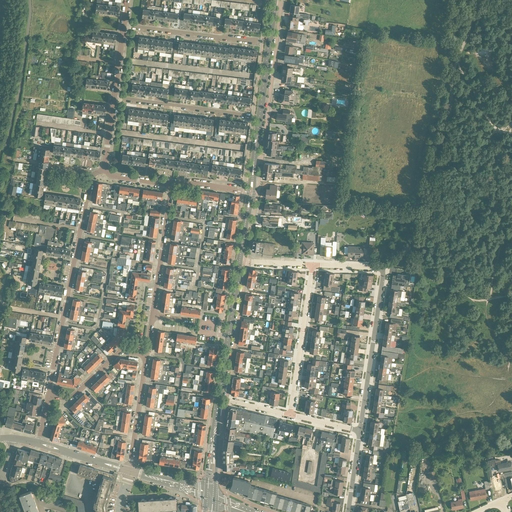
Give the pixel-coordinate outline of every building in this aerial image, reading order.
[(290,13),(297,14),(298,14),(299,6),(291,5),(290,13)] [(142,18),(148,18),(150,6),(148,6),(147,10),(143,10),(143,14),(142,14),(141,15),(141,16),(142,17),(142,18)] [(299,18),(296,18),(289,17),(289,20),(288,28),(297,30),(299,18)] [(325,30),(325,34),(334,35),(336,26),(332,25),(331,31),(325,30)] [(98,43),(99,32),(93,31),(92,39),(88,38),(88,42),(92,42),(98,43)] [(302,35),(288,32),(287,36),(286,36),(286,37),(285,38),(286,39),(287,39),(286,40),(296,42),(296,40),(301,41),(302,35)] [(167,41),(166,53),(171,54),(171,52),(174,53),(175,45),(172,45),(173,42),(167,41)] [(183,54),(185,43),(179,42),(179,44),(175,43),(175,45),(174,53),(183,54)] [(290,54),(296,54),(297,47),(286,46),(285,53),(290,54)] [(285,55),(284,62),(298,64),(299,63),(303,64),(304,56),(296,54),(290,54),(290,56),(285,55)] [(329,60),(328,66),(337,68),(338,61),(329,60)] [(283,66),(282,74),(291,75),(292,71),(300,72),(300,68),(301,66),(297,65),(287,64),(287,67),(283,66)] [(291,75),(282,74),(281,81),(292,82),(292,86),(301,87),(302,83),(298,82),(298,77),(294,76),(294,75),(291,75)] [(132,92),(138,93),(139,81),(132,80),(131,88),(132,88),(132,92)] [(293,99),(293,95),(292,95),(293,91),(285,90),(284,95),(280,94),(279,98),(280,99),(279,102),(281,103),(289,104),(289,105),(293,106),(294,99),(293,99)] [(88,115),(89,104),(79,103),(78,111),(82,111),(82,114),(86,115),(86,118),(87,118),(88,115)] [(72,119),(74,120),(75,109),(69,108),(67,119),(69,119),(72,119)] [(285,121),(285,123),(291,124),(292,116),(290,116),(290,111),(283,110),(283,115),(277,114),(276,120),(285,121)] [(179,127),(180,116),(175,115),(174,119),(172,119),(170,131),(174,131),(175,127),(179,127)] [(59,154),(60,142),(55,141),(56,129),(51,128),(52,142),(54,143),(53,154),(59,154)] [(268,139),(280,141),(285,142),(286,136),(281,135),(282,134),(276,133),(269,132),(268,139)] [(280,141),(268,139),(267,147),(268,147),(276,149),(293,150),(294,147),(281,146),(280,145),(280,146),(279,146),(280,141)] [(276,149),(268,147),(267,155),(275,156),(275,159),(282,160),(282,156),(279,156),(280,152),(275,151),(276,149)] [(49,156),(50,150),(38,148),(37,154),(49,156)] [(298,175),(319,176),(328,177),(330,163),(315,161),(315,167),(312,167),(312,168),(304,167),(303,171),(296,171),(297,167),(286,166),(285,170),(280,169),(281,166),(265,163),(264,171),(294,174),(298,175)] [(294,174),(264,171),(262,179),(275,180),(275,177),(279,178),(279,177),(293,178),(294,174)] [(266,198),(276,199),(277,186),(270,186),(270,190),(267,190),(266,198)] [(32,195),(34,196),(42,197),(43,191),(32,189),(30,189),(28,195),(32,195)] [(238,208),(227,207),(226,209),(228,209),(228,211),(224,210),(223,215),(231,216),(232,214),(237,214),(238,208)] [(278,226),(278,218),(263,217),(263,225),(278,226)] [(103,229),(88,227),(87,231),(92,232),(91,235),(101,237),(103,229)] [(34,245),(40,247),(42,237),(39,236),(39,234),(37,233),(34,245)] [(84,246),(98,249),(99,249),(100,241),(91,238),(90,242),(85,241),(84,246)] [(221,248),(232,250),(233,245),(225,244),(225,241),(220,241),(219,248),(221,248)] [(273,256),(274,249),(275,244),(254,241),(252,249),(252,251),(254,251),(263,253),(263,254),(273,256)] [(313,255),(314,243),(302,242),(302,245),(296,244),(296,253),(302,253),(301,254),(313,255)] [(332,256),(332,247),(320,246),(320,255),(332,256)] [(348,257),(363,257),(363,248),(348,247),(348,257)] [(31,254),(42,256),(43,250),(32,248),(31,254)] [(42,256),(31,254),(28,253),(27,259),(30,260),(41,262),(42,256)] [(141,273),(140,280),(150,281),(152,266),(145,265),(145,266),(144,266),(142,266),(142,267),(142,271),(141,273)] [(214,273),(215,273),(228,275),(229,270),(219,268),(219,266),(215,266),(214,273)] [(78,275),(90,277),(91,278),(93,269),(84,268),(84,271),(79,270),(78,275)] [(138,278),(138,280),(140,280),(141,273),(132,272),(127,271),(127,276),(138,278)] [(392,284),(403,286),(404,286),(405,283),(404,283),(404,279),(405,280),(406,275),(398,274),(398,276),(393,276),(392,284)] [(127,283),(137,285),(138,280),(138,278),(127,276),(126,282),(127,283)] [(297,278),(286,277),(285,277),(284,282),(278,281),(277,286),(286,287),(286,283),(296,284),(297,278)] [(338,281),(333,280),(325,279),(324,285),(329,286),(328,291),(339,293),(340,287),(338,287),(338,281)] [(372,282),(364,281),(360,280),(359,291),(367,292),(368,288),(371,288),(372,282)] [(64,286),(57,285),(56,296),(62,297),(64,286)] [(353,306),(364,308),(365,302),(363,301),(363,298),(355,296),(353,306)] [(122,307),(127,308),(127,311),(133,312),(135,303),(123,302),(122,307)] [(127,308),(122,307),(120,307),(120,313),(123,313),(123,316),(126,316),(133,317),(133,312),(127,311),(127,308)] [(286,309),(284,319),(292,321),(293,316),(297,317),(297,314),(295,313),(296,311),(286,309)] [(123,313),(120,313),(116,313),(115,317),(113,317),(113,315),(104,314),(104,317),(114,319),(117,320),(119,320),(125,321),(126,316),(123,316),(123,313)] [(14,325),(15,319),(8,318),(6,318),(5,327),(9,328),(9,324),(14,325)] [(119,320),(117,320),(116,327),(124,328),(125,321),(119,320)] [(241,329),(249,330),(250,323),(249,322),(242,321),(241,329)] [(285,332),(292,333),(293,327),(291,327),(292,322),(284,321),(283,329),(286,329),(285,332)] [(67,333),(77,336),(79,328),(72,327),(71,329),(68,329),(67,333)] [(109,338),(117,346),(123,340),(116,337),(113,334),(109,338)] [(11,340),(15,341),(25,343),(27,337),(16,335),(12,335),(11,340)] [(106,341),(113,349),(117,346),(109,338),(106,341)] [(246,339),(239,338),(238,345),(246,346),(247,344),(249,344),(250,340),(246,339)] [(384,350),(397,352),(403,353),(403,349),(395,348),(396,342),(393,342),(383,340),(383,346),(385,346),(384,350)] [(113,349),(106,341),(102,344),(100,342),(97,345),(103,351),(106,348),(110,352),(113,349)] [(276,348),(275,353),(285,355),(286,350),(290,350),(291,345),(281,343),(280,349),(276,348)] [(166,347),(156,345),(155,351),(159,351),(158,354),(168,355),(169,353),(165,352),(166,347)] [(405,354),(403,354),(397,353),(384,351),(384,356),(381,356),(380,361),(391,363),(392,357),(404,359),(405,354)] [(92,355),(99,363),(103,359),(96,352),(92,355)] [(356,360),(357,354),(346,353),(345,352),(343,363),(354,365),(354,360),(356,360)] [(96,366),(99,363),(92,355),(89,358),(96,366)] [(22,360),(11,358),(9,358),(8,363),(10,364),(21,366),(22,360)] [(96,366),(89,358),(85,362),(92,369),(96,366)] [(216,360),(204,358),(204,360),(208,361),(207,364),(200,363),(199,366),(210,368),(210,365),(215,366),(216,360)] [(123,365),(120,359),(113,366),(118,371),(123,367),(123,365)] [(138,361),(128,360),(127,371),(128,371),(129,368),(134,369),(134,372),(133,372),(132,377),(129,376),(129,374),(126,374),(126,379),(135,380),(138,361)] [(308,364),(307,370),(319,372),(320,372),(320,366),(325,367),(325,362),(313,360),(312,365),(308,364)] [(92,369),(85,362),(82,365),(89,373),(92,369)] [(341,375),(343,375),(354,377),(355,371),(351,370),(351,365),(343,364),(343,369),(342,369),(341,375)] [(245,372),(246,368),(235,366),(234,371),(239,372),(239,374),(248,376),(249,373),(245,372)] [(21,380),(27,381),(29,370),(23,369),(22,374),(19,373),(18,376),(22,377),(21,380)] [(83,373),(79,370),(76,373),(77,374),(72,379),(74,387),(82,379),(79,377),(83,373)] [(105,373),(102,377),(109,384),(113,381),(105,373)] [(389,374),(386,374),(379,373),(378,379),(379,379),(379,383),(387,385),(389,374)] [(167,376),(165,376),(151,374),(151,378),(155,379),(155,382),(167,384),(167,381),(166,381),(167,376)] [(109,384),(102,377),(98,380),(106,388),(109,384)] [(232,384),(244,385),(245,383),(240,382),(241,378),(233,377),(232,384)] [(122,388),(123,388),(134,390),(135,385),(131,384),(131,381),(118,379),(117,382),(118,382),(118,383),(122,383),(122,388)] [(106,388),(98,380),(95,384),(102,391),(106,388)] [(353,383),(342,381),(341,388),(352,389),(353,383)] [(316,383),(313,383),(306,382),(305,387),(311,388),(311,393),(318,394),(319,389),(316,388),(316,383)] [(102,391),(95,384),(91,387),(99,395),(102,391)] [(167,386),(156,384),(155,388),(149,387),(149,392),(159,393),(163,394),(163,389),(167,389),(167,386)] [(375,394),(383,396),(386,396),(387,390),(386,390),(387,386),(379,384),(378,389),(376,388),(375,394)] [(343,394),(351,395),(352,389),(341,388),(340,394),(337,393),(336,397),(343,398),(343,394)] [(14,404),(17,404),(20,391),(13,389),(11,397),(15,398),(14,404)] [(29,402),(40,405),(42,398),(35,397),(36,394),(29,392),(29,396),(30,396),(29,402)] [(188,401),(189,393),(181,392),(180,396),(182,396),(181,400),(188,401)] [(84,394),(81,398),(91,409),(98,402),(90,394),(87,397),(84,394)] [(383,396),(375,394),(375,400),(393,403),(393,402),(393,400),(382,398),(383,396)] [(116,402),(112,401),(112,400),(113,397),(111,396),(106,404),(116,406),(116,402)] [(91,409),(81,398),(77,401),(84,409),(88,412),(91,409)] [(84,409),(77,401),(74,404),(81,412),(84,409)] [(27,402),(26,410),(27,410),(27,413),(29,414),(36,416),(38,417),(38,416),(37,416),(38,412),(39,412),(40,405),(29,402),(27,402)] [(343,402),(341,415),(352,417),(353,410),(349,410),(350,403),(343,402)] [(81,412),(74,404),(70,408),(75,412),(72,415),(82,425),(84,422),(78,416),(81,412)] [(385,408),(374,406),(373,411),(375,412),(374,416),(384,418),(384,413),(385,408)] [(16,411),(17,408),(13,407),(10,407),(7,416),(8,417),(5,425),(13,428),(14,422),(16,411)] [(229,409),(227,417),(235,418),(236,409),(231,408),(229,409)] [(185,413),(186,410),(178,409),(177,416),(185,418),(185,413)] [(236,409),(235,418),(245,420),(245,421),(264,425),(266,416),(236,409)] [(28,417),(28,415),(24,414),(23,419),(22,424),(14,422),(13,428),(23,431),(26,423),(28,417)] [(55,422),(61,426),(65,422),(68,420),(63,415),(55,422)] [(245,420),(235,418),(227,417),(226,425),(237,427),(237,429),(241,430),(273,437),(275,428),(271,427),(267,426),(264,425),(245,421),(245,420)] [(76,428),(78,426),(73,420),(70,422),(76,428)] [(61,426),(55,422),(53,430),(63,433),(65,428),(61,427),(61,426)] [(285,431),(287,424),(280,422),(278,429),(279,430),(278,434),(280,434),(281,430),(285,431)] [(26,423),(23,431),(31,433),(33,426),(26,423)] [(104,423),(98,423),(94,430),(99,432),(100,427),(103,427),(104,423)] [(287,424),(285,431),(289,432),(288,436),(290,437),(291,433),(292,433),(293,425),(287,424)] [(241,430),(237,429),(226,427),(225,432),(244,437),(245,437),(245,434),(240,433),(241,430)] [(304,435),(306,428),(299,427),(297,434),(298,434),(297,438),(299,439),(300,435),(304,435)] [(306,428),(304,435),(308,436),(306,446),(311,447),(312,442),(310,441),(311,437),(313,430),(306,428)] [(65,433),(63,433),(53,430),(51,435),(61,438),(63,438),(65,433)] [(329,433),(322,432),(320,439),(319,445),(316,445),(315,450),(320,451),(322,443),(326,444),(329,433)] [(329,433),(326,444),(330,445),(330,446),(332,447),(331,451),(328,451),(328,453),(333,454),(336,443),(333,442),(335,435),(329,433)] [(61,441),(61,440),(61,438),(51,435),(50,439),(61,443),(61,441)] [(114,446),(125,448),(126,442),(121,441),(122,437),(115,436),(115,438),(111,439),(111,445),(114,446)] [(78,443),(77,448),(82,449),(85,438),(80,437),(79,438),(78,443)] [(223,449),(232,450),(232,447),(235,448),(236,446),(241,447),(243,443),(224,439),(223,449)] [(380,440),(369,439),(368,444),(370,445),(369,449),(377,450),(378,446),(379,446),(380,440)] [(140,449),(152,451),(153,442),(142,440),(142,443),(141,443),(140,449)] [(94,441),(91,452),(96,453),(99,442),(94,441)] [(349,445),(341,444),(340,451),(348,452),(349,445)] [(190,456),(201,458),(202,452),(199,451),(200,448),(191,447),(190,456)] [(15,458),(22,461),(25,451),(18,449),(15,458)] [(232,450),(223,449),(223,463),(232,463),(233,462),(234,461),(234,459),(233,458),(232,458),(232,455),(239,455),(239,451),(232,450)] [(30,453),(28,460),(33,461),(36,451),(31,450),(30,453)] [(36,451),(33,461),(39,463),(42,453),(36,451)] [(42,453),(39,463),(37,470),(35,477),(40,478),(40,477),(44,466),(48,455),(42,453)] [(55,457),(48,455),(44,466),(40,477),(44,478),(47,470),(45,470),(47,467),(52,468),(55,457)] [(55,457),(52,468),(48,478),(60,482),(62,475),(58,474),(62,459),(55,457)] [(333,465),(346,467),(347,460),(339,459),(338,464),(333,463),(333,465)] [(21,463),(14,461),(14,464),(13,464),(11,469),(21,472),(23,467),(20,466),(21,463)] [(510,462),(495,464),(497,473),(511,470),(510,462)] [(325,470),(325,473),(325,475),(328,475),(330,467),(333,467),(333,472),(345,474),(346,467),(333,465),(326,464),(326,467),(325,470)] [(105,511),(104,505),(109,488),(111,489),(115,475),(80,465),(77,474),(101,482),(101,483),(100,484),(99,486),(99,488),(95,501),(94,502),(94,504),(94,506),(95,508),(95,511),(105,511)] [(21,472),(11,469),(10,474),(10,475),(10,477),(12,483),(18,481),(18,478),(18,477),(20,478),(21,472)] [(291,473),(273,469),(271,477),(289,482),(291,473)] [(241,492),(248,494),(250,486),(251,483),(251,484),(247,483),(248,482),(237,479),(236,480),(233,479),(233,478),(230,489),(238,491),(240,492),(241,492)] [(501,492),(499,479),(492,480),(494,493),(501,492)] [(330,487),(342,489),(343,482),(332,480),(331,484),(328,483),(328,484),(323,483),(323,486),(330,487)] [(361,493),(370,495),(371,491),(374,492),(375,485),(364,483),(363,488),(362,487),(361,493)] [(407,495),(409,505),(415,504),(413,492),(416,492),(417,485),(408,485),(406,494),(407,495)] [(342,489),(330,487),(330,489),(334,490),(334,494),(341,495),(342,489)] [(486,498),(485,489),(470,492),(471,500),(486,498)] [(38,511),(31,491),(20,495),(25,511),(38,511)] [(75,506),(77,499),(63,495),(63,498),(65,499),(64,502),(75,506)] [(410,508),(409,505),(407,495),(398,497),(399,501),(398,501),(400,511),(410,508)] [(334,498),(328,497),(327,505),(331,506),(331,505),(333,505),(332,509),(333,509),(332,511),(338,511),(339,510),(340,503),(334,502),(334,498)] [(165,499),(157,499),(158,510),(161,509),(161,511),(173,510),(173,509),(176,509),(176,510),(176,498),(167,498),(165,498),(165,499)] [(158,511),(158,510),(157,499),(149,500),(149,499),(146,499),(147,500),(138,500),(139,511),(142,510),(143,511),(154,511),(154,510),(157,510),(157,511),(158,511)] [(463,508),(461,500),(458,500),(458,501),(451,503),(452,510),(463,508)]
